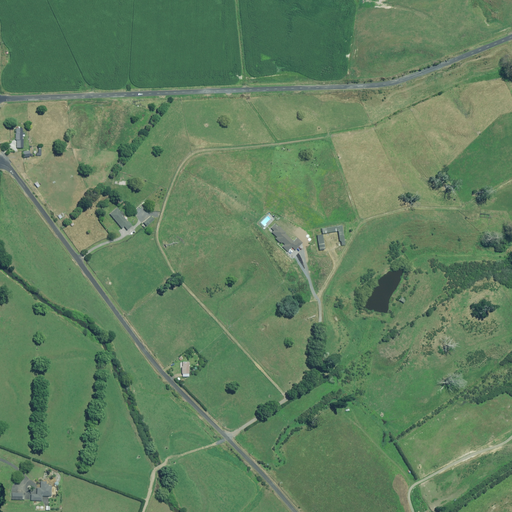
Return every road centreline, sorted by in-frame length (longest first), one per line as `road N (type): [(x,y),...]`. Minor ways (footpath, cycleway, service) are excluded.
road 1 (unclassified): [(0,99),(384,85),(511,35)]
road 2 (unclassified): [(0,163),(168,379),(295,511)]
road 3 (track): [(334,135),(196,152),(184,160),(157,228),(178,279),(287,397)]
road 4 (track): [(319,303),(360,222),(409,207),(463,208)]
